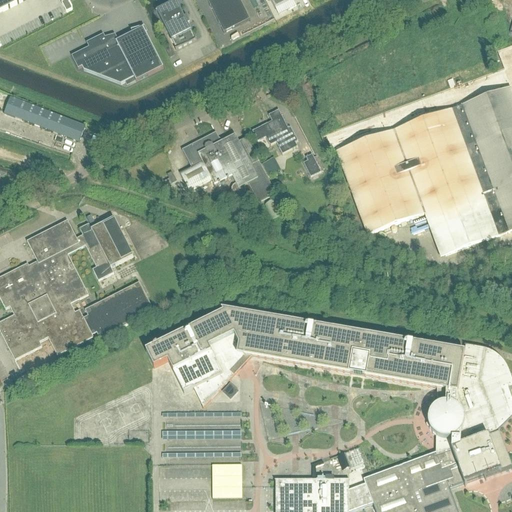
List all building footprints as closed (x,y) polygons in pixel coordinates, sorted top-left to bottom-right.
[(0,0),(0,14),(28,0),(0,0)] [(239,0),(205,0),(223,35),(250,22),(239,0)] [(292,0),(269,0),(275,11),(294,2),(292,0)] [(68,2),(67,2),(62,5),(66,14),(73,11),(68,2)] [(190,24),(186,17),(184,18),(176,4),(177,3),(156,13),(156,14),(157,13),(176,51),(175,51),(176,52),(197,41),(196,41),(195,41),(187,25),(190,24)] [(104,36),(87,45),(89,50),(72,58),(78,71),(80,70),(84,72),(121,86),(134,80),(136,84),(163,70),(143,30),(116,44),(114,39),(107,43),(104,36)] [(493,65),(500,63),(496,53),(490,55),(493,65)] [(511,92),(511,90),(337,154),(367,238),(430,215),(445,258),(511,233),(511,92)] [(5,117),(42,130),(80,144),(86,129),(29,107),(11,100),(7,109),(5,117)] [(291,129),(288,130),(282,119),(280,120),(276,112),(268,116),(272,122),(273,125),(269,127),(268,126),(253,134),(258,144),(266,140),(270,147),(272,146),(276,143),(283,157),(298,149),(295,144),(298,142),(291,129)] [(183,152),(191,168),(179,174),(189,194),(212,182),(215,188),(233,179),(236,185),(235,186),(234,186),(233,187),(233,188),(232,189),(232,190),(232,191),(232,192),(232,193),(232,194),(232,195),(233,196),(234,196),(234,197),(235,198),(236,198),(237,198),(238,198),(239,198),(240,198),(241,198),(242,197),(243,197),(244,196),(244,195),(245,194),(245,193),(246,192),(245,191),(245,190),(245,189),(244,188),(244,187),(248,185),(258,205),(262,203),(276,195),(259,163),(251,167),(235,138),(221,145),(216,135),(183,152)] [(308,162),(304,164),(311,179),(322,173),(312,155),(306,159),(308,162)] [(162,179),(167,188),(177,183),(172,173),(162,179)] [(285,214),(277,199),(265,206),(273,221),(285,214)] [(85,249),(96,270),(93,272),(99,283),(114,275),(112,270),(134,259),(114,221),(98,229),(92,232),(89,226),(80,231),(84,240),(78,243),(68,223),(27,244),(38,266),(30,270),(28,266),(0,280),(0,300),(6,312),(10,310),(14,318),(0,325),(0,333),(15,363),(43,349),(40,345),(48,341),(57,358),(94,340),(92,337),(97,335),(100,341),(154,313),(139,285),(85,312),(88,318),(84,321),(80,312),(75,315),(71,306),(89,297),(68,257),(85,249)] [(436,439),(436,455),(364,482),(364,483),(366,486),(349,493),(349,482),(276,483),(276,490),(275,511),(359,511),(373,507),(375,511),(457,511),(450,491),(464,486),(465,489),(467,485),(484,479),(486,483),(486,478),(498,474),(502,475),(501,473),(510,470),(511,471),(511,468),(500,435),(499,435),(497,434),(511,419),(511,397),(510,392),(511,390),(511,380),(509,372),(508,370),(507,368),(506,366),(504,364),(503,362),(501,360),(500,359),(498,357),(496,356),(494,355),(492,353),(490,352),(488,352),(485,351),(483,350),(481,350),(480,350),(464,347),(464,348),(465,348),(464,354),(221,313),(222,314),(223,315),(146,354),(154,371),(168,364),(184,396),(194,392),(203,410),(203,411),(252,359),(437,391),(437,408),(435,409),(434,410),(433,411),(432,413),(431,414),(430,415),(429,417),(429,419),(428,420),(428,422),(428,424),(428,425),(428,427),(429,429),(429,430),(430,432),(431,434),(432,435),(433,436),(434,437),(436,439)] [(239,412),(164,412),(163,454),(240,455),(239,412)] [(351,463),(354,472),(366,468),(363,459),(351,463)] [(242,501),(242,491),(242,467),(213,468),(213,501),(242,501)]
